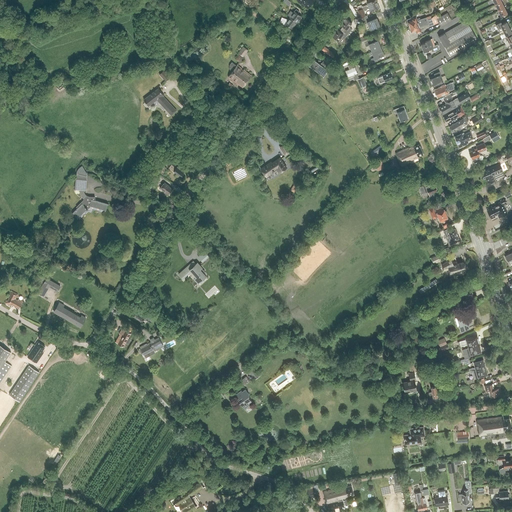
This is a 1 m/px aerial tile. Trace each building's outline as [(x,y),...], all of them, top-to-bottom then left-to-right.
[(362,6),(362,8),(377,3),(375,0),(369,0),(367,1),(368,4),(362,6)] [(435,6),(433,2),(426,4),(429,13),(431,12),(430,8),(435,6)] [(495,5),(498,11),(504,8),(501,2),(495,5)] [(507,14),(504,8),(498,11),(501,17),(507,14)] [(290,17),(297,22),(298,20),(301,17),(300,17),(301,16),(298,14),(300,12),(297,9),(295,12),(294,11),(293,13),(291,11),(289,13),(291,15),(290,17)] [(415,22),(408,24),(411,32),(415,31),(417,33),(421,31),(420,29),(423,27),(423,26),(428,24),(429,27),(438,23),(440,27),(451,20),(447,13),(438,17),(437,14),(431,18),(427,20),(427,21),(416,25),(415,22)] [(431,18),(430,16),(420,19),(420,18),(417,19),(416,16),(406,19),(408,24),(415,22),(416,25),(427,21),(427,20),(431,18)] [(282,17),(280,23),(285,27),(287,24),(292,28),(297,22),(290,17),(288,20),(282,17)] [(341,29),(348,34),(352,29),(349,27),(352,23),(343,17),(339,23),(343,26),(341,29)] [(368,18),(362,20),(363,24),(368,23),(370,29),(379,25),(376,18),(369,21),(368,18)] [(466,20),(438,37),(450,56),(477,40),(466,20)] [(499,22),(494,24),(493,25),(494,27),(496,26),(498,30),(501,28),(503,31),(509,28),(506,22),(500,25),(499,22)] [(344,39),(348,34),(341,29),(339,31),(335,28),(330,34),(339,40),(341,37),(344,39)] [(511,34),(509,28),(503,31),(500,33),(501,35),(504,34),(506,37),(511,34)] [(511,33),(511,34),(506,37),(502,39),(505,45),(511,41),(511,33)] [(439,50),(437,45),(435,46),(432,39),(430,40),(430,39),(425,41),(426,43),(421,45),(424,52),(431,49),(432,52),(439,50)] [(372,51),(380,48),(377,40),(371,43),(370,40),(364,43),(366,47),(369,45),(372,51)] [(248,50),(243,46),(238,53),(243,57),(248,50)] [(332,52),(324,46),(322,49),(333,58),(334,56),(332,52)] [(383,55),(380,48),(372,51),(374,57),(371,59),(372,63),(378,61),(377,58),(383,55)] [(328,70),(314,60),(309,66),(323,77),(328,70)] [(251,76),(237,65),(237,66),(232,62),(230,65),(230,69),(232,71),(228,77),(242,88),(251,76)] [(348,66),(350,70),(346,71),(348,78),(358,74),(354,64),(348,66)] [(165,72),(164,70),(159,74),(166,81),(174,73),(169,68),(165,72)] [(467,71),(458,76),(460,80),(469,75),(467,71)] [(383,76),(378,78),(377,78),(379,84),(393,78),(390,72),(382,75),(383,76)] [(434,74),(434,75),(429,78),(432,86),(443,82),(439,72),(434,74)] [(367,86),(363,78),(358,80),(361,88),(367,86)] [(441,86),(441,87),(434,90),(437,98),(448,93),(448,91),(454,89),(451,83),(445,85),(445,84),(441,86)] [(158,88),(143,99),(148,106),(157,99),(171,115),(176,110),(163,96),(164,95),(158,88)] [(451,99),(444,102),(446,104),(439,108),(442,115),(457,106),(457,105),(463,102),(470,98),(467,92),(460,96),(454,100),(454,101),(453,102),(451,99)] [(460,105),(442,115),(446,121),(451,119),(451,120),(456,118),(455,117),(459,116),(459,117),(465,114),(460,105)] [(408,118),(404,106),(393,110),(395,114),(397,113),(401,121),(408,118)] [(479,115),(472,119),(475,124),(482,119),(479,115)] [(466,117),(449,127),(452,132),(457,129),(457,130),(461,128),(461,127),(467,123),(466,122),(468,121),(466,117)] [(464,134),(463,133),(454,137),(459,147),(468,143),(467,141),(472,138),(469,132),(464,134)] [(492,133),(483,139),(485,142),(494,136),(492,133)] [(385,148),(381,143),(370,152),(374,157),(385,148)] [(486,149),(484,143),(476,146),(477,148),(473,150),(474,151),(469,152),(472,159),(473,158),(474,160),(478,159),(477,157),(480,156),(478,152),(486,149)] [(409,147),(409,146),(396,152),(402,167),(410,163),(410,162),(419,158),(418,156),(423,154),(419,144),(414,146),(413,145),(409,147)] [(278,148),(285,157),(290,154),(284,145),(278,148)] [(268,164),(260,170),(265,176),(273,171),(272,170),(276,168),(280,173),(286,168),(279,158),(269,165),(268,164)] [(384,168),(380,159),(374,162),(378,171),(384,168)] [(499,164),(480,172),(483,179),(485,178),(488,184),(494,181),(504,176),(502,171),(499,164)] [(76,207),(77,208),(73,213),(78,218),(90,206),(105,210),(107,204),(94,200),(94,197),(91,197),(89,197),(87,196),(86,195),(85,194),(84,192),(84,190),(86,190),(86,179),(87,175),(88,174),(82,165),(79,168),(77,170),(77,172),(76,173),(76,178),(75,189),(80,189),(80,191),(80,193),(81,195),(82,197),(84,199),(76,207)] [(176,168),(171,165),(169,167),(174,171),(181,177),(184,173),(179,169),(180,168),(177,166),(176,168)] [(395,170),(386,174),(389,180),(398,176),(395,170)] [(154,177),(145,188),(149,191),(157,180),(154,177)] [(164,182),(160,188),(164,192),(167,195),(172,189),(169,187),(169,186),(164,182)] [(426,186),(425,183),(418,186),(421,194),(428,191),(430,197),(434,196),(434,195),(433,192),(437,191),(435,185),(430,187),(429,185),(426,186)] [(487,208),(488,209),(487,210),(491,219),(498,216),(498,217),(507,213),(502,205),(506,203),(504,200),(497,203),(497,205),(492,208),(491,206),(487,208)] [(432,207),(433,208),(429,209),(433,218),(438,216),(441,222),(448,219),(447,216),(448,215),(446,210),(445,211),(443,207),(442,208),(440,204),(432,207)] [(447,229),(443,231),(449,245),(455,243),(454,240),(459,238),(455,228),(447,231),(447,229)] [(432,251),(434,257),(441,253),(439,248),(432,251)] [(204,251),(198,256),(200,259),(203,262),(209,257),(204,251)] [(463,262),(457,264),(456,262),(453,263),(451,260),(442,265),(444,270),(451,268),(451,269),(450,269),(451,273),(452,273),(452,274),(462,272),(462,270),(465,269),(465,267),(466,266),(466,265),(465,264),(464,263),(463,262)] [(194,278),(198,282),(205,276),(202,272),(204,270),(197,263),(193,266),(192,264),(190,266),(189,265),(178,274),(183,278),(191,271),(196,277),(194,278)] [(11,274),(8,280),(13,283),(16,277),(11,274)] [(47,278),(38,293),(43,296),(49,286),(53,288),(52,288),(57,291),(60,286),(47,278)] [(457,291),(454,292),(455,294),(458,293),(460,300),(457,301),(458,306),(466,304),(465,298),(473,296),(471,288),(466,289),(466,288),(464,289),(464,288),(457,290),(457,291)] [(12,291),(5,303),(11,307),(12,305),(19,309),(23,302),(16,298),(18,294),(12,291)] [(59,303),(54,312),(58,315),(64,305),(60,303),(59,303)] [(137,311),(133,316),(141,322),(143,319),(150,323),(156,315),(149,310),(147,314),(143,312),(142,314),(137,311)] [(68,312),(65,317),(70,320),(69,321),(77,325),(78,323),(81,325),(86,318),(81,315),(80,317),(72,313),(72,314),(69,312),(69,313),(68,312)] [(465,330),(469,328),(468,324),(469,324),(468,323),(471,322),(469,314),(463,316),(462,314),(458,315),(459,317),(458,317),(460,326),(462,331),(465,330)] [(115,342),(124,347),(126,343),(128,344),(129,344),(131,341),(131,340),(129,339),(131,334),(122,329),(119,334),(120,335),(115,342)] [(474,346),(478,344),(476,336),(460,341),(461,346),(469,344),(473,343),(474,346)] [(146,343),(140,347),(141,349),(140,350),(142,354),(143,353),(144,354),(147,352),(149,356),(155,353),(154,351),(158,349),(160,348),(159,346),(162,344),(159,338),(156,339),(154,340),(153,337),(150,339),(151,342),(147,344),(146,343)] [(444,338),(437,341),(440,347),(447,344),(444,338)] [(36,347),(35,346),(27,357),(37,363),(43,353),(42,352),(45,347),(39,343),(36,347)] [(471,354),(480,351),(478,344),(474,346),(473,343),(469,344),(469,347),(468,347),(468,348),(463,350),(465,359),(460,360),(461,363),(464,362),(469,360),(469,358),(471,357),(470,353),(471,353),(471,354)] [(0,382),(11,366),(5,362),(11,353),(0,345),(0,382)] [(470,372),(485,367),(483,360),(474,362),(475,367),(469,369),(470,372)] [(9,394),(20,401),(39,372),(29,365),(9,394)] [(253,366),(247,370),(255,380),(260,376),(253,366)] [(478,378),(478,377),(487,374),(485,367),(470,372),(470,374),(473,373),(474,379),(478,378)] [(407,381),(407,382),(403,383),(405,393),(416,390),(414,380),(416,380),(414,373),(409,374),(410,380),(407,381)] [(492,384),(484,385),(486,392),(489,391),(491,397),(501,394),(500,388),(493,389),(492,384)] [(433,397),(434,397),(434,399),(437,399),(437,396),(442,395),(441,390),(440,390),(439,386),(434,387),(434,386),(432,386),(432,387),(431,387),(432,392),(429,393),(430,397),(433,397)] [(239,402),(242,406),(245,410),(250,406),(249,404),(252,402),(248,396),(249,395),(245,390),(242,392),(241,391),(236,394),(241,401),(239,402)] [(503,416),(477,420),(479,436),(504,433),(504,430),(511,429),(509,419),(504,420),(503,416)] [(410,430),(411,435),(404,436),(405,444),(421,442),(420,437),(424,436),(423,428),(410,430)] [(468,431),(456,433),(457,441),(469,439),(468,431)] [(511,459),(506,460),(506,459),(504,460),(504,456),(497,457),(498,464),(502,463),(503,469),(499,469),(500,473),(505,472),(505,469),(508,469),(508,467),(511,466),(511,459)] [(401,481),(398,472),(392,474),(394,482),(401,481)] [(463,494),(459,495),(460,500),(462,500),(462,503),(469,502),(468,492),(471,492),(470,481),(466,481),(467,490),(463,490),(463,494)] [(199,483),(173,499),(176,504),(177,504),(182,511),(188,511),(195,508),(197,507),(190,496),(195,494),(203,489),(199,483)] [(495,488),(489,489),(490,494),(495,494),(496,498),(499,498),(499,500),(509,499),(509,494),(508,494),(507,491),(499,492),(499,484),(495,485),(495,488)] [(346,486),(323,492),(329,511),(345,507),(343,500),(347,499),(346,497),(354,495),(351,486),(346,487),(346,486)] [(315,488),(306,491),(308,498),(317,496),(315,488)] [(428,489),(420,491),(420,492),(423,503),(421,503),(422,505),(421,505),(422,509),(426,508),(424,496),(424,495),(429,494),(428,489)] [(438,492),(439,497),(435,498),(437,507),(447,505),(446,497),(448,496),(447,492),(445,493),(445,491),(438,492)]
